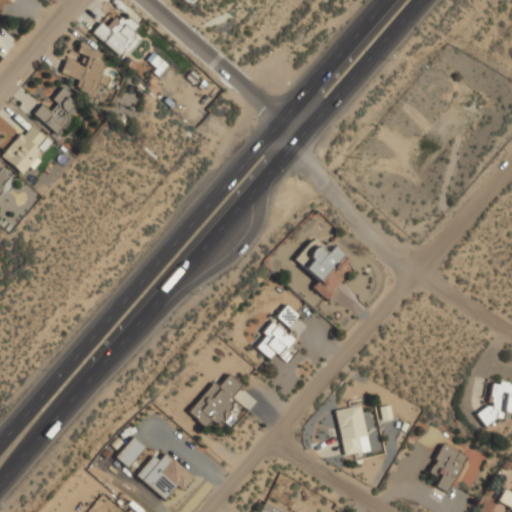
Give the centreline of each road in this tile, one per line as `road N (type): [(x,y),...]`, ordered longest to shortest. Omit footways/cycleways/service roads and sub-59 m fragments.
road 1 (primary): [(0,475),(417,0)]
road 2 (primary): [(376,0),(0,429)]
road 3 (residential): [(511,164),(202,511)]
road 4 (primary): [(103,359),(247,248),(264,178)]
road 5 (residential): [(311,124),(158,0)]
road 6 (residential): [(272,429),(408,511)]
